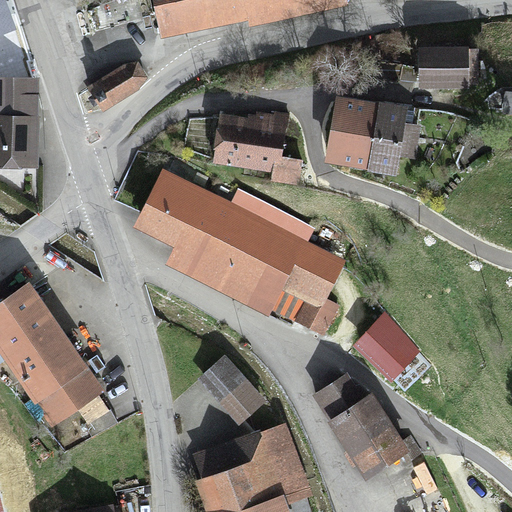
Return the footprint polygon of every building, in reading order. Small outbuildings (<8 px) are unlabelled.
[(1,0),(0,0),(0,34),(14,29),(1,0)] [(149,0),(158,43),(346,3),(344,0),(149,0)] [(473,50),(417,49),(416,86),(473,87),(473,50)] [(123,64),(87,88),(91,95),(95,100),(98,104),(103,112),(138,89),(147,77),(136,61),(123,64)] [(0,167),(36,168),(38,77),(0,76),(0,167)] [(406,108),(336,98),(327,160),(397,170),(406,108)] [(246,119),(220,115),(213,159),(277,170),(286,112),(248,106),(246,119)] [(229,215),(158,179),(141,211),(132,229),(174,251),(165,269),(263,319),(277,292),(311,310),(332,268),(294,248),(301,234),(236,201),(229,215)] [(30,284),(0,305),(0,352),(50,424),(102,388),(30,284)] [(416,348),(388,324),(364,352),(391,376),(416,348)] [(221,358),(198,380),(234,419),(257,397),(221,358)] [(350,378),(316,399),(367,479),(408,452),(371,393),(363,398),(350,378)] [(280,435),(190,459),(204,511),(276,511),(273,501),(296,495),(280,435)]
